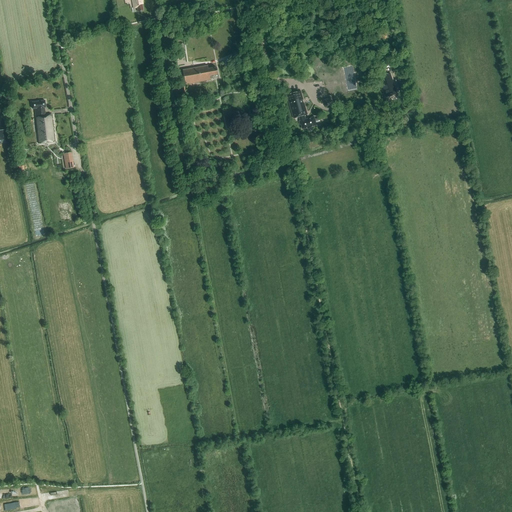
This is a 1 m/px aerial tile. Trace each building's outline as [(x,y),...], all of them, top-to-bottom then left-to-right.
[(142,4),(143,4),(142,1),(143,1),(142,0),(131,0),(133,8),(134,8),(137,8),(138,11),(143,10),(142,5),(142,4)] [(176,53),(185,52),(183,42),(175,43),(176,53)] [(210,75),(218,74),(216,67),(208,68),(208,65),(183,70),(185,84),(210,80),(210,75)] [(397,93),(390,73),(379,77),(386,97),(397,93)] [(318,118),(315,119),(314,117),(308,119),(309,119),(306,120),(305,115),(307,115),(304,103),(303,100),(301,91),(286,95),(293,119),(299,117),(300,121),(301,124),(302,129),(317,125),(316,124),(320,123),(320,122),(321,121),(321,120),(320,119),(318,118)] [(325,107),(333,104),(332,99),(329,99),(328,98),(323,100),(325,107)] [(38,143),(55,141),(52,114),(45,115),(44,108),(46,107),(45,100),(32,102),(33,109),(34,109),(38,143)] [(63,153),(66,169),(74,167),(72,152),(63,153)] [(0,490),(0,498),(10,498),(9,490),(0,490)]
